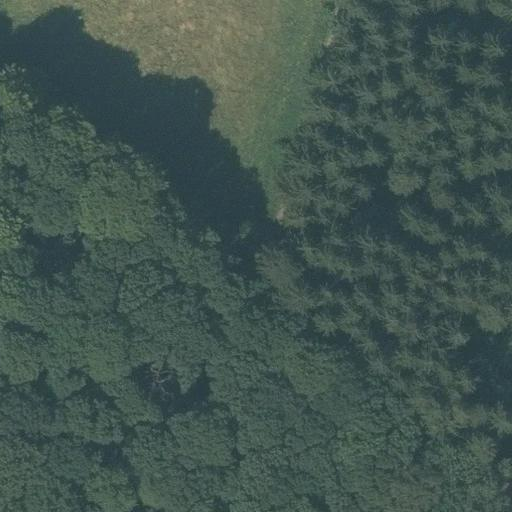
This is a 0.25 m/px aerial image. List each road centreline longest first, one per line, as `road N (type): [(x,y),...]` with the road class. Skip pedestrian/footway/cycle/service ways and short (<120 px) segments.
road 1 (track): [(268,249),(110,265),(0,300)]
road 2 (track): [(511,177),(377,203),(268,249)]
